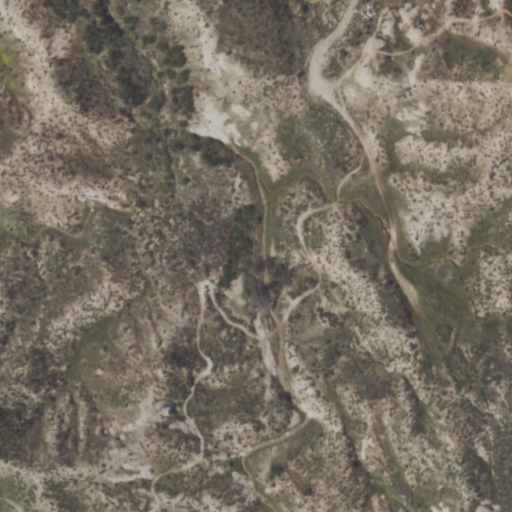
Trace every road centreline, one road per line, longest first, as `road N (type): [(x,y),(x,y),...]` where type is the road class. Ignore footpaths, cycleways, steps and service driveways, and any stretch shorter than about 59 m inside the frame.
road 1 (track): [(404,285),(388,256),(391,228),(366,148)]
road 2 (track): [(351,0),(307,73),(339,110)]
